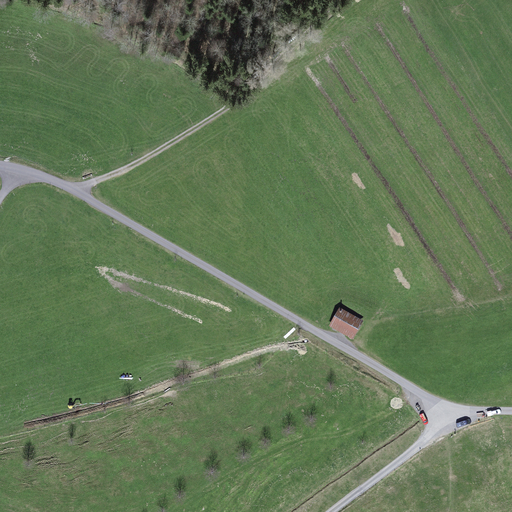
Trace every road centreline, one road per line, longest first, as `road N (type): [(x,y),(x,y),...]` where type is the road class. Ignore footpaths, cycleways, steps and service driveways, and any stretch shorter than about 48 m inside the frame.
road 1 (unclassified): [(511,414),(449,416),(80,192),(0,165)]
road 2 (track): [(80,192),(256,74)]
road 3 (track): [(449,416),(333,511)]
